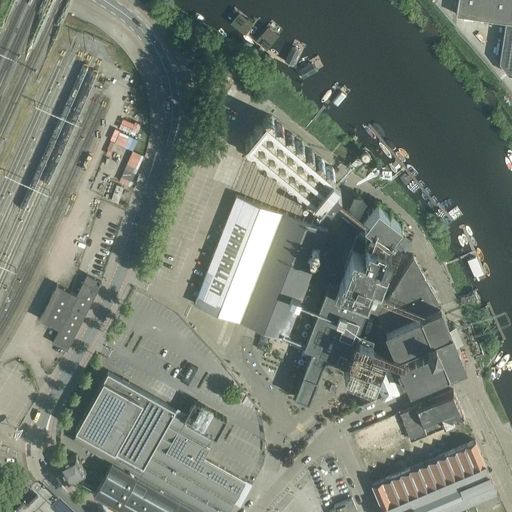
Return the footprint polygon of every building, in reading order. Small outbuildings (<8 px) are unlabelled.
[(511,0),(457,0),(456,14),(505,21),(499,61),(508,73),(511,73),(511,0)] [(231,9),(223,19),(242,35),(250,25),(231,9)] [(270,22),(254,41),(264,49),(280,30),(270,22)] [(290,40),(281,64),(293,68),(302,44),(290,40)] [(316,55),(293,69),(300,79),(322,66),(316,55)] [(122,105),(134,110),(139,96),(128,91),(122,105)] [(111,138),(107,148),(111,149),(114,142),(132,150),(137,139),(119,131),(115,140),(111,138)] [(132,150),(119,181),(130,186),(143,155),(132,150)] [(376,166),(376,170),(376,178),(378,179),(384,179),(384,170),(382,170),(382,171),(381,171),(381,166),(377,165),(376,166)] [(334,183),(324,196),(330,201),(340,188),(334,183)] [(116,184),(111,200),(118,203),(123,187),(116,184)] [(236,194),(194,303),(286,339),(329,229),(236,194)] [(363,220),(360,230),(379,237),(382,234),(387,238),(401,220),(377,202),(372,209),(369,206),(366,210),(369,213),(363,220)] [(313,349),(294,395),(308,400),(309,398),(312,399),(314,394),(311,393),(326,354),(328,355),(329,362),(334,361),(334,357),(345,361),(348,353),(351,354),(343,373),(349,375),(373,384),(379,367),(379,366),(380,366),(385,353),(370,347),(373,340),(364,336),(358,334),(356,334),(367,306),(375,309),(378,310),(387,296),(383,294),(374,291),(377,284),(377,285),(378,284),(377,283),(379,279),(386,261),(385,260),(390,247),(357,234),(343,271),(342,270),(339,279),(340,279),(338,283),(330,279),(304,345),(313,349)] [(380,389),(358,398),(361,407),(362,407),(444,372),(465,363),(456,341),(449,324),(440,305),(413,255),(402,273),(398,271),(397,270),(386,287),(387,288),(391,290),(387,296),(378,310),(395,353),(426,340),(430,348),(400,361),(399,358),(397,359),(380,366),(379,366),(379,367),(381,372),(376,379),(380,389)] [(56,284),(38,318),(42,320),(47,322),(52,325),(56,327),(59,328),(56,334),(52,342),(61,346),(65,349),(66,349),(67,349),(101,282),(101,281),(86,274),(76,294),(56,284)] [(477,297),(475,292),(474,292),(461,297),(461,298),(463,303),(477,297)] [(80,430),(74,441),(112,461),(105,474),(102,473),(98,479),(101,480),(95,492),(94,493),(102,498),(120,508),(122,503),(132,508),(130,511),(228,511),(233,503),(244,483),(246,481),(204,457),(210,447),(206,444),(211,435),(216,437),(226,418),(212,410),(213,408),(201,401),(200,403),(194,400),(184,418),(183,418),(182,417),(183,415),(176,412),(175,413),(173,413),(173,412),(175,408),(107,370),(75,427),(80,430)] [(453,389),(400,412),(411,439),(426,433),(465,417),(453,389)] [(239,390),(234,399),(241,402),(246,393),(239,390)] [(246,395),(242,403),(252,409),(254,405),(246,395)] [(411,467),(372,484),(383,511),(441,511),(472,499),(496,489),(475,440),(445,453),(428,460),(411,467)] [(75,454),(65,459),(58,463),(68,481),(85,472),(75,454)] [(58,511),(43,498),(39,494),(34,494),(30,498),(31,503),(37,509),(33,511),(58,511)] [(329,511),(357,511),(352,498),(334,505),(335,508),(329,510),(329,511)]
